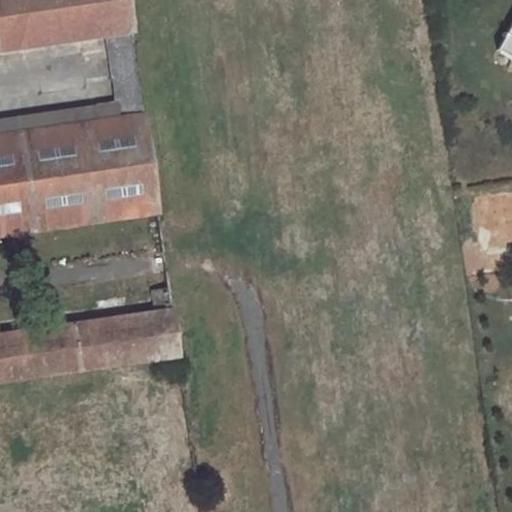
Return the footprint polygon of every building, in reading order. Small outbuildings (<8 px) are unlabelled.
[(0,0),(0,47),(107,33),(119,117),(0,134),(0,230),(157,208),(126,0),(0,0)] [(511,8),(498,33),(511,41),(511,8)] [(115,102),(0,118),(0,134),(117,117),(115,102)] [(511,191),(476,195),(479,233),(511,230),(511,191)] [(168,285),(150,287),(155,310),(0,331),(0,377),(178,351),(168,285)]
